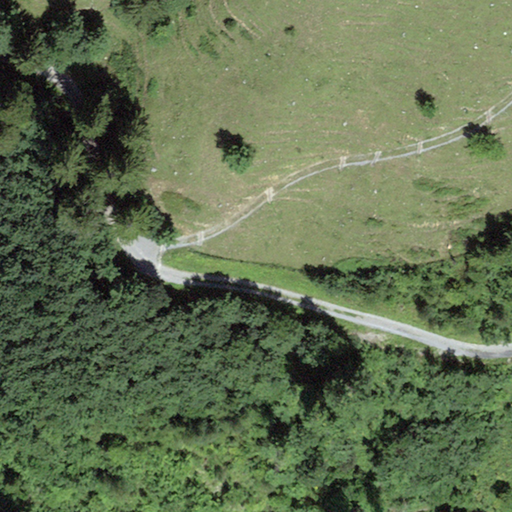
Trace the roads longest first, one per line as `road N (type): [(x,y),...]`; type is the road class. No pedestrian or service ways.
road 1 (track): [(511,95),(430,143),(277,187),(219,232),(134,255)]
road 2 (track): [(134,255),(173,274),(391,325),(447,347),(511,351)]
road 3 (track): [(0,54),(60,78),(87,114),(116,232),(134,255)]
